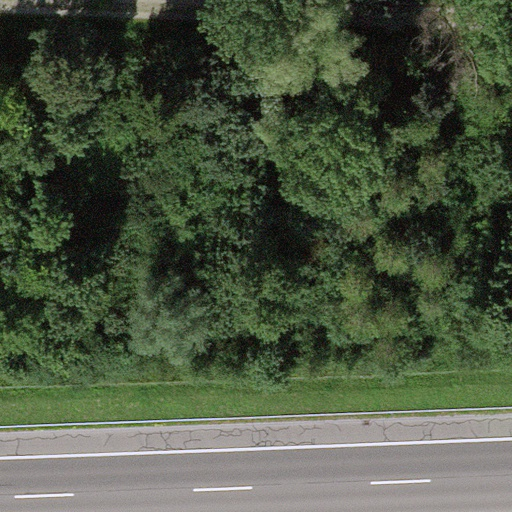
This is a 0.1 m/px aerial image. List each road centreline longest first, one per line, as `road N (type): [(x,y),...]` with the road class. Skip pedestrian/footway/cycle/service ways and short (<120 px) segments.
road 1 (motorway): [(511,477),(0,497)]
road 2 (track): [(26,0),(511,14)]
